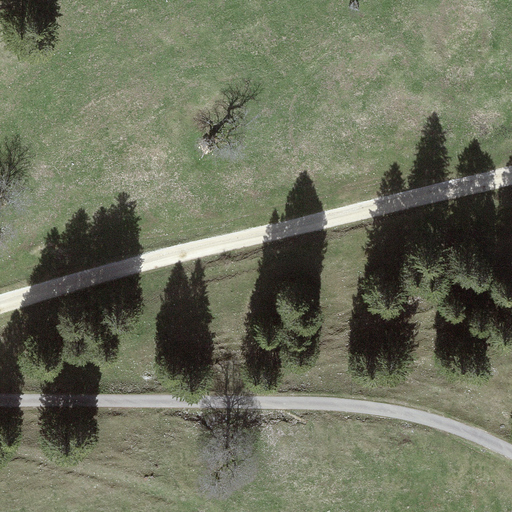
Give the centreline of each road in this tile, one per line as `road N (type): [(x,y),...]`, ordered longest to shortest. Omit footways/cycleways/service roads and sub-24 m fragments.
road 1 (track): [(0,303),(183,251),(511,175)]
road 2 (unclassified): [(0,400),(379,408),(511,451)]
